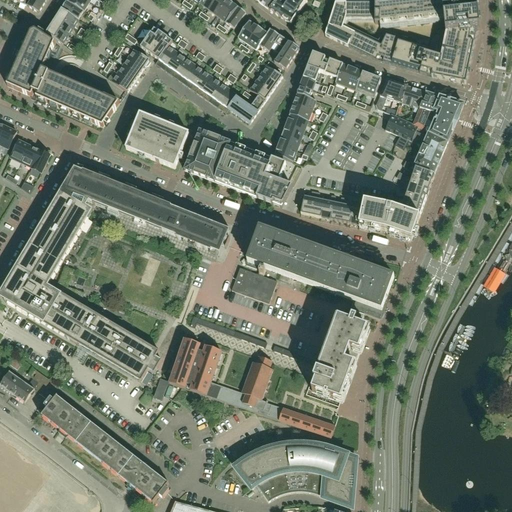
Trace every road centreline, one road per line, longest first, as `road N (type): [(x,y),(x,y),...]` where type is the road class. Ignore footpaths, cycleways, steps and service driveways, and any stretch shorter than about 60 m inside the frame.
road 1 (residential): [(424,263),(286,227),(174,185)]
road 2 (secondary): [(424,263),(381,385),(376,511)]
road 3 (secondary): [(404,511),(410,404),(457,277)]
road 4 (residential): [(309,42),(489,103)]
road 5 (residential): [(205,107),(249,143),(309,42)]
road 6 (secondary): [(489,103),(424,263)]
road 7 (residential): [(103,153),(155,72),(205,107)]
road 8 (unclassified): [(111,511),(106,496),(0,417)]
road 9 (residential): [(0,265),(75,142)]
road 10 (secondary): [(457,277),(511,147)]
